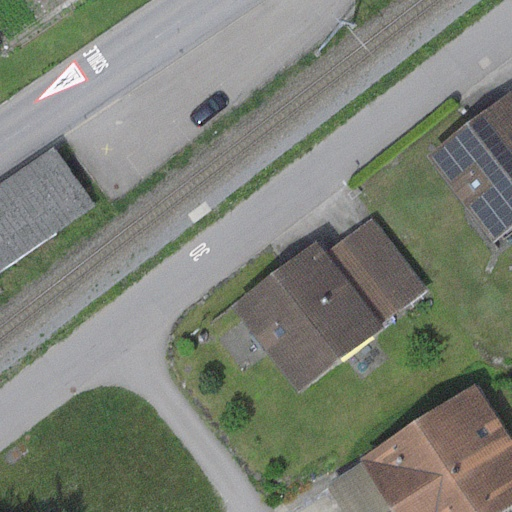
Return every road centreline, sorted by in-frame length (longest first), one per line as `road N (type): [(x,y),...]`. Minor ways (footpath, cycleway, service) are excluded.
road 1 (residential): [(511,25),(0,425)]
road 2 (tertiary): [(210,0),(0,142)]
